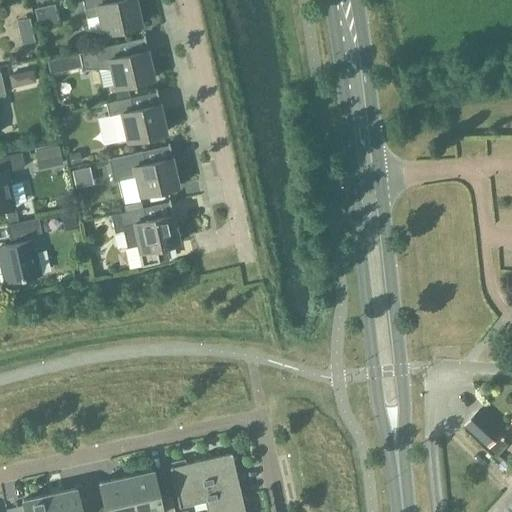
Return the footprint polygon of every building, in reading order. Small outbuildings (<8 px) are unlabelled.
[(107,0),(82,0),(87,19),(98,16),(102,35),(142,26),(136,0),(122,0),(108,3),(107,0)] [(20,35),(22,44),(34,41),(32,32),(20,35)] [(50,74),(81,67),(82,70),(110,70),(114,89),(154,79),(148,51),(121,57),(118,44),(78,53),(46,61),(50,74)] [(109,117),(111,116),(116,142),(126,140),(127,142),(167,133),(160,105),(133,111),(130,98),(106,104),(109,117)] [(38,167),(57,163),(53,142),(34,146),(38,167)] [(142,152),(118,157),(121,171),(132,168),(139,196),(179,187),(172,159),(145,165),(142,152)] [(81,162),(79,153),(69,156),(71,164),(81,162)] [(0,210),(15,207),(7,172),(25,168),(21,154),(0,158),(0,210)] [(125,212),(142,208),(141,201),(123,205),(125,212)] [(146,221),(143,208),(111,216),(115,233),(123,232),(127,249),(138,246),(143,266),(167,261),(164,247),(179,243),(173,215),(146,221)] [(10,240),(41,233),(38,219),(7,226),(10,240)] [(0,266),(4,283),(41,275),(33,240),(0,248),(0,266)] [(490,449),(503,434),(480,412),(466,426),(490,449)] [(173,467),(170,468),(179,508),(180,508),(180,506),(206,500),(207,500),(205,491),(237,484),(234,472),(236,471),(232,454),(185,464),(184,460),(172,463),(173,467)] [(152,472),(126,478),(133,511),(174,511),(171,497),(159,500),(152,472)] [(133,511),(126,478),(99,484),(105,511),(133,511)] [(240,496),(237,484),(205,491),(207,500),(206,500),(209,511),(244,511),(245,511),(249,511),(246,498),(242,499),(241,496),(240,496)] [(80,511),(76,489),(75,489),(49,495),(52,511),(80,511)] [(511,511),(511,494),(495,511),(511,511)] [(24,511),(52,511),(49,495),(22,501),(24,511)]
